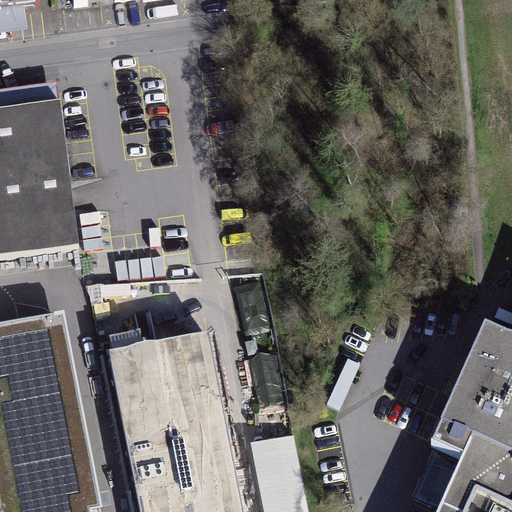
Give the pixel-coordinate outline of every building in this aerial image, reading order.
[(35,0),(0,0),(0,18),(38,14),(35,0)] [(59,101),(0,109),(0,259),(79,248),(59,101)] [(0,329),(0,511),(91,511),(54,320),(0,329)] [(243,511),(210,341),(109,361),(139,511),(243,511)] [(511,511),(511,350),(491,341),(446,441),(474,453),(447,511),(511,511)]
